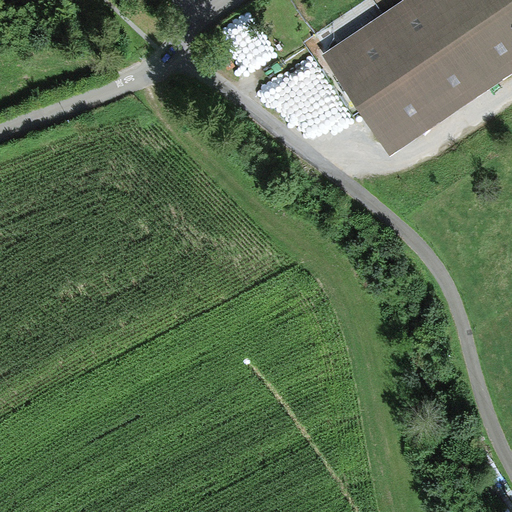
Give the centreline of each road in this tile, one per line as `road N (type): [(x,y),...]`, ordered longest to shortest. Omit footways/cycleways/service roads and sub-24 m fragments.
road 1 (track): [(179,54),(426,249),(511,471)]
road 2 (residential): [(0,129),(129,82),(179,54),(197,22)]
